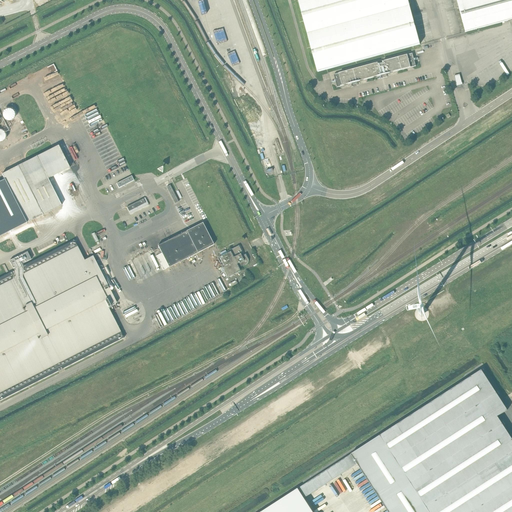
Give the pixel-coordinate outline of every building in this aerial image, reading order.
[(298,0),(318,72),(420,44),(408,0),(298,0)] [(511,0),(456,0),(465,32),(511,19),(511,0)] [(416,66),(412,53),(382,62),(383,63),(378,65),(378,63),(334,75),(337,87),(416,66)] [(462,83),(461,78),(460,74),(454,76),(456,84),(457,86),(463,84),(462,83)] [(11,120),(19,117),(16,108),(8,111),(11,120)] [(0,138),(6,138),(6,137),(9,137),(8,130),(2,131),(2,135),(0,135),(0,138)] [(0,236),(61,206),(48,179),(69,168),(58,146),(2,174),(5,180),(0,182),(0,236)] [(118,188),(133,180),(131,176),(116,184),(118,188)] [(175,204),(178,202),(170,185),(166,187),(175,204)] [(130,214),(149,205),(145,198),(143,199),(127,207),(130,214)] [(169,268),(214,245),(202,223),(158,246),(161,253),(169,268)] [(84,261),(74,240),(0,278),(0,400),(124,338),(105,300),(107,299),(110,306),(117,303),(93,256),(84,261)] [(243,255),(242,253),(239,246),(226,252),(227,253),(219,257),(223,264),(221,265),(227,278),(240,271),(238,268),(242,266),(243,267),(246,265),(247,265),(247,264),(248,263),(248,262),(248,261),(248,260),(248,259),(245,254),(243,255)] [(13,268),(31,259),(27,252),(9,261),(13,268)] [(169,268),(161,253),(156,256),(163,271),(169,268)] [(401,422),(298,489),(304,498),(357,464),(388,511),(511,511),(511,417),(481,370),(401,422)] [(298,488),(261,511),(313,511),(304,498),(298,489),(298,488)]
